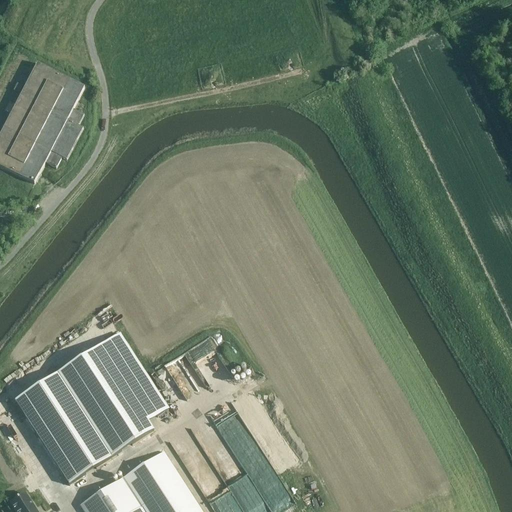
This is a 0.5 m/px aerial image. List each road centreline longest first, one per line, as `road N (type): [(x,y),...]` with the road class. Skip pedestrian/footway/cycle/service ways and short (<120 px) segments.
road 1 (unclassified): [(0,264),(102,143),(103,92)]
road 2 (track): [(301,71),(105,113)]
